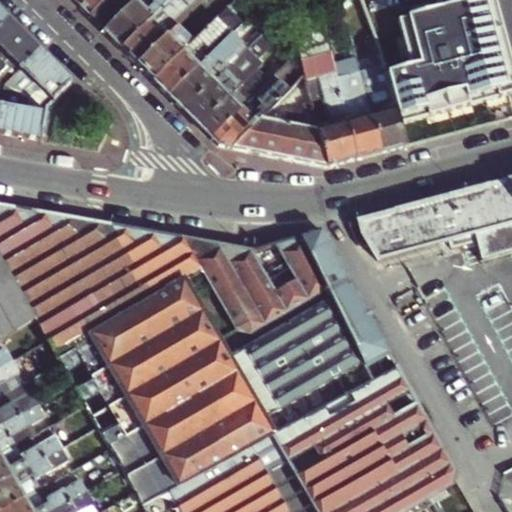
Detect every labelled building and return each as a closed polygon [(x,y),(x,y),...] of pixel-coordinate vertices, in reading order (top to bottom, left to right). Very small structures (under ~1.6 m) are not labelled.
[(70,0),(71,0),(89,18),(106,0),(70,0)] [(106,0),(89,18),(103,32),(134,0),(106,0)] [(134,0),(103,32),(122,51),(172,0),(134,0)] [(193,42),(172,21),(192,0),(220,0),(228,8),(235,0),(172,0),(122,51),(153,82),(193,42)] [(410,70),(388,76),(400,124),(511,95),(511,65),(495,0),(482,0),(398,21),(410,70)] [(342,5),(322,25),(325,35),(349,29),(342,5)] [(242,86),(238,81),(263,56),(274,21),(268,15),(265,12),(257,21),(265,29),(247,48),(183,112),(212,141),(242,110),(230,99),(242,86)] [(153,82),(168,97),(232,33),(217,18),(193,42),(153,82)] [(21,71),(41,54),(7,21),(0,28),(0,82),(5,85),(10,81),(2,73),(8,68),(13,63),(21,71)] [(316,77),(335,72),(325,35),(322,25),(296,48),(298,55),(304,77),(305,80),(316,77)] [(168,97),(183,112),(247,48),(232,33),(168,97)] [(372,57),(380,55),(375,39),(366,42),(372,57)] [(46,108),(71,85),(41,54),(21,71),(13,63),(8,68),(2,73),(10,81),(5,85),(15,91),(28,98),(40,104),(46,108)] [(406,147),(400,124),(388,76),(384,66),(360,72),(382,154),(406,147)] [(328,168),(358,160),(336,79),(335,72),(316,77),(329,127),(318,131),(328,168)] [(358,160),(382,154),(360,72),(336,79),(358,160)] [(296,162),(328,168),(318,131),(305,80),(304,77),(291,91),(279,103),(302,106),(304,111),(303,111),(302,116),(288,113),(285,125),(262,120),(234,149),(296,162)] [(234,149),(262,120),(279,103),(291,91),(279,80),(259,102),(254,97),(242,110),(212,141),(217,146),(234,149)] [(11,111),(0,109),(2,102),(3,94),(5,85),(0,82),(0,134),(6,135),(11,111)] [(40,104),(28,98),(15,91),(14,96),(3,94),(2,102),(0,109),(11,111),(6,135),(40,141),(46,108),(40,104)] [(511,253),(511,190),(508,183),(490,187),(395,212),(395,213),(358,223),(362,235),(378,261),(449,243),(451,251),(477,243),(482,262),(511,253)] [(168,490),(273,434),(229,359),(219,341),(200,308),(193,297),(198,294),(190,279),(202,272),(182,238),(133,229),(6,206),(0,205),(0,257),(36,320),(142,504),(168,490)] [(229,359),(273,434),(396,369),(322,232),(251,251),(182,238),(202,272),(236,331),(251,335),(254,333),(259,342),(229,359)] [(0,303),(16,331),(36,320),(0,257),(0,303)] [(0,340),(16,331),(0,303),(0,340)] [(0,369),(11,363),(4,350),(0,352),(0,369)] [(0,369),(0,398),(24,384),(29,381),(40,375),(28,353),(17,359),(11,363),(0,369)] [(273,434),(168,490),(180,511),(288,511),(266,473),(287,461),(301,485),(297,487),(300,492),(304,489),(316,511),(404,511),(450,486),(453,472),(396,369),(273,434)] [(0,398),(0,427),(37,406),(24,384),(0,398)] [(0,456),(15,447),(10,438),(44,418),(37,406),(0,427),(0,456)] [(10,438),(15,447),(49,428),(44,418),(10,438)] [(0,456),(0,485),(62,449),(55,437),(21,456),(15,447),(0,456)] [(0,485),(0,511),(3,511),(41,490),(35,482),(69,462),(62,449),(0,485)] [(3,511),(52,511),(79,497),(87,492),(80,480),(46,500),(41,490),(3,511)] [(52,511),(97,511),(87,492),(79,497),(52,511)]
